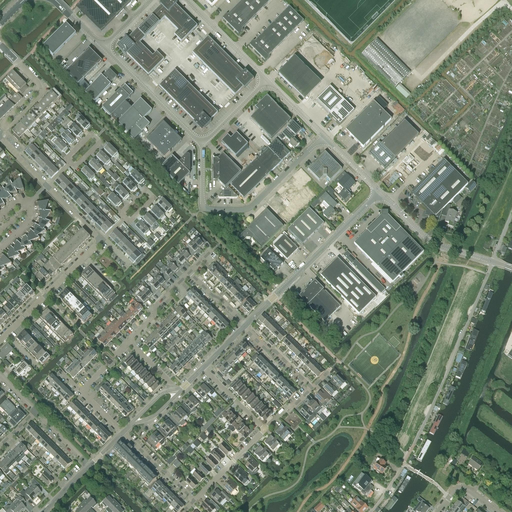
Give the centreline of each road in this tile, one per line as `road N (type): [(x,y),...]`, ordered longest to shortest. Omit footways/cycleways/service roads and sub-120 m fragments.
road 1 (track): [(395,444),(511,165)]
road 2 (residential): [(370,511),(428,414),(492,261)]
road 3 (unclassified): [(201,145),(202,207),(244,210),(323,136)]
road 4 (unclassified): [(273,297),(379,191)]
road 5 (unclassified): [(201,145),(102,46)]
road 6 (tertiary): [(492,261),(430,241),(379,191)]
